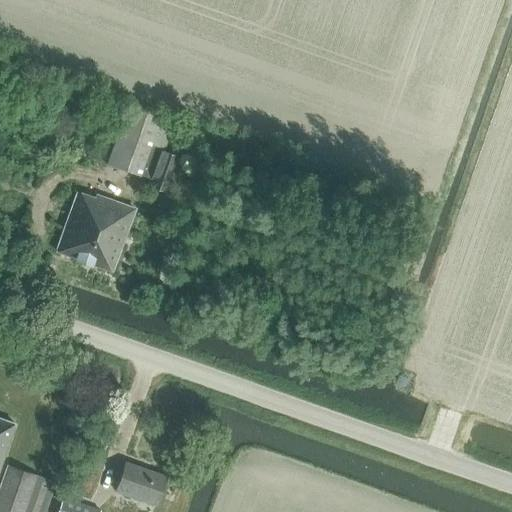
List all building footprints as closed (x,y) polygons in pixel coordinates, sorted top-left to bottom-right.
[(148,185),(168,193),(178,167),(178,166),(180,160),(163,154),(174,120),(127,104),(106,164),(150,180),(148,185)] [(55,252),(112,272),(136,208),(96,194),(94,197),(80,193),(80,194),(77,193),(55,252)] [(0,471),(16,425),(0,419),(0,471)] [(115,492),(157,507),(167,476),(126,461),(115,492)] [(0,486),(0,511),(46,511),(56,482),(7,465),(0,486)] [(100,511),(101,511),(63,498),(57,511),(100,511)]
